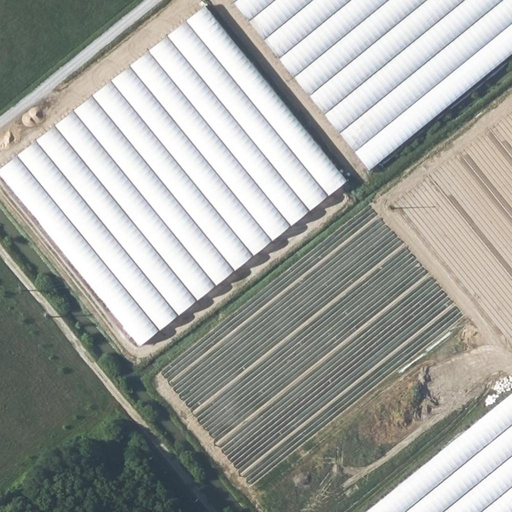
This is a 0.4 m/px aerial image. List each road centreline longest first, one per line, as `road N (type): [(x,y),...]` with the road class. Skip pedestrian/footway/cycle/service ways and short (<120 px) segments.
road 1 (track): [(0,248),(215,511)]
road 2 (track): [(154,0),(0,126)]
